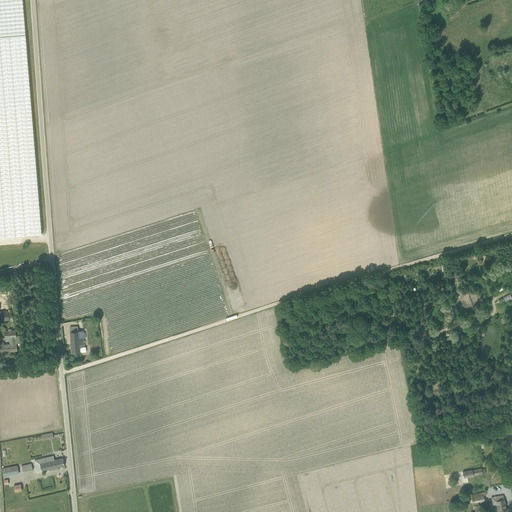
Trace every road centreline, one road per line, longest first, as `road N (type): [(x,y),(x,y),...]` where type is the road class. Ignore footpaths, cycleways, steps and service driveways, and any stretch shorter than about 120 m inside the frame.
road 1 (unclassified): [(74,511),(32,0)]
road 2 (track): [(61,373),(511,235)]
